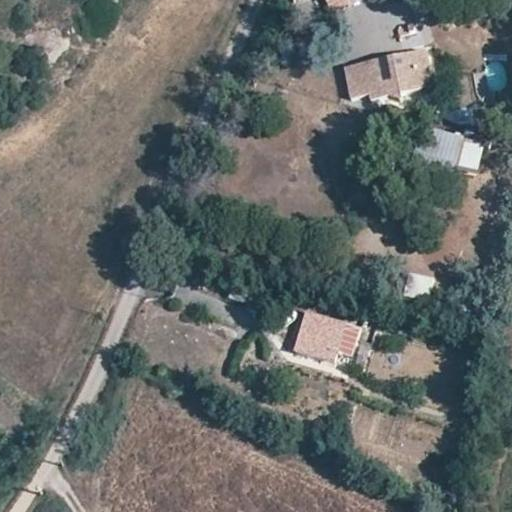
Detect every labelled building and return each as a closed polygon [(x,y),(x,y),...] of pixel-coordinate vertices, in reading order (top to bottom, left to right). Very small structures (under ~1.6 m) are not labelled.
[(325,0),(330,11),(356,0),(325,0)] [(369,99),(412,90),(404,62),(379,67),(379,73),(365,77),(369,99)] [(506,84),(503,62),(489,65),(493,87),(506,84)] [(478,172),(484,137),(420,128),(415,163),(478,172)] [(408,273),(403,297),(430,302),(434,278),(408,273)] [(296,354),(334,367),(345,328),(307,316),(296,354)]
